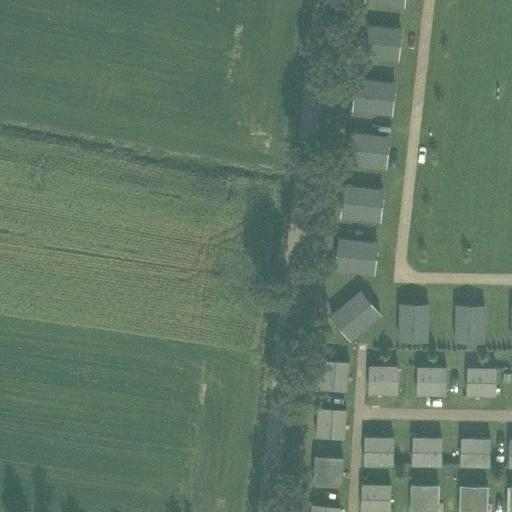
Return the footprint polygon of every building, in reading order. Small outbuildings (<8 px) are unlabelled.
[(320,358),(319,386),(346,387),(348,360),(320,358)] [(369,363),(369,391),(397,392),(397,364),(369,363)] [(418,365),(418,393),(445,393),(446,365),(418,365)] [(468,366),(467,393),(495,394),(495,366),(468,366)] [(317,407),(316,434),(344,436),(346,408),(317,407)] [(364,435),(364,463),(392,463),(393,435),(364,435)] [(413,435),(413,463),(441,463),(441,435),(413,435)] [(461,436),(461,464),(489,464),(489,436),(461,436)] [(314,454),(313,481),(341,483),(342,455),(314,454)] [(362,482),(361,510),(390,510),(390,483),(362,482)] [(411,483),(410,511),(437,511),(438,483),(411,483)] [(460,484),(459,511),(486,511),(487,484),(460,484)] [(312,503),(310,511),(339,511),(340,505),(312,503)]
